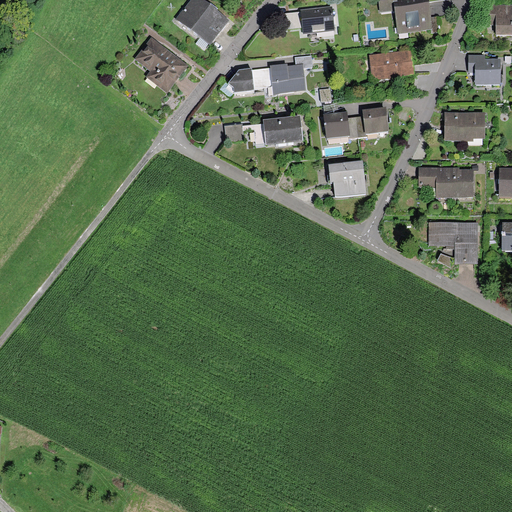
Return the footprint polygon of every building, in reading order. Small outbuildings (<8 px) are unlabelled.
[(234,24),(202,0),(195,0),(180,21),(216,48),(234,24)] [(436,0),(392,0),(379,1),(380,17),(401,15),(404,39),(440,35),(436,0)] [(336,8),(300,10),(303,38),(338,35),(336,8)] [(511,9),(493,9),(492,26),(501,26),(501,39),(511,38),(511,9)] [(195,68),(154,38),(138,60),(156,73),(153,80),(174,96),(195,68)] [(416,51),(370,57),(374,86),(420,79),(416,51)] [(490,57),(470,57),(470,75),(481,75),(480,88),(508,88),(508,62),(490,62),(490,57)] [(305,65),(241,74),(231,89),(239,94),(271,90),(273,99),(309,95),(305,65)] [(392,111),(367,114),(370,138),(395,135),(392,111)] [(353,116),(329,120),(332,145),(356,141),(353,116)] [(488,116),(449,116),(449,142),(489,141),(488,116)] [(310,119),(228,129),(230,146),(273,141),(275,151),(313,146),(310,119)] [(369,165),(333,169),(337,201),(373,197),(369,165)] [(483,173),(422,173),(422,191),(444,191),(444,203),(482,203),(483,173)] [(511,174),(500,174),(500,198),(511,198),(511,174)] [(483,225),(432,226),(433,253),(459,252),(460,267),(484,266),(483,225)] [(511,227),(501,228),(502,254),(511,253),(511,227)] [(441,264),(452,267),(454,259),(443,256),(441,264)]
